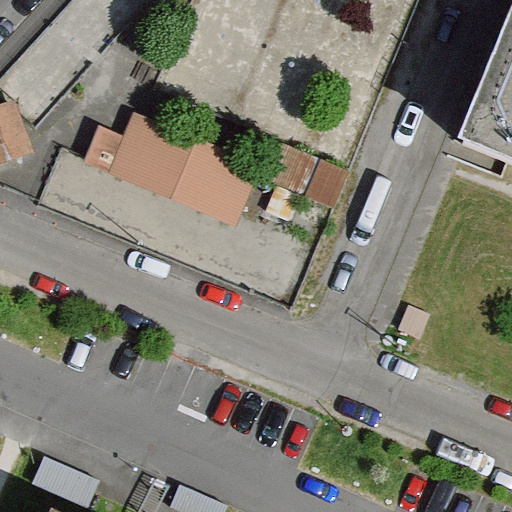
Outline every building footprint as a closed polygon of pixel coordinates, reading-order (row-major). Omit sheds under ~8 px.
[(511,17),(500,47),(493,44),(487,57),(482,69),(489,72),(461,138),(511,158),(511,17)] [(16,101),(0,107),(0,166),(36,153),(16,101)] [(125,136),(100,126),(84,163),(239,227),(259,178),(263,168),(134,115),(125,136)] [(320,158),(275,140),(263,168),(259,178),(265,180),(277,185),(304,196),(320,158)] [(332,208),(347,170),(320,158),(304,196),(332,208)] [(265,180),(262,187),(274,192),(277,185),(265,180)] [(274,192),(263,217),(291,228),(304,196),(277,185),(274,192)] [(432,318),(410,307),(398,331),(420,342),(432,318)]
